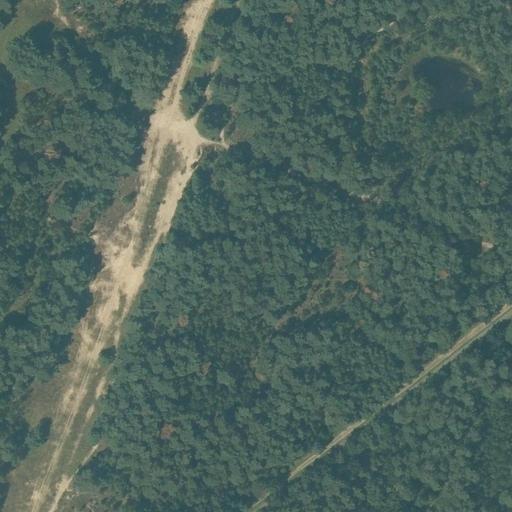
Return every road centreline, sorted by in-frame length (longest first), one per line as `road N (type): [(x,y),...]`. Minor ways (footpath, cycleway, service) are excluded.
road 1 (track): [(232,511),(511,293)]
road 2 (track): [(182,132),(511,244)]
